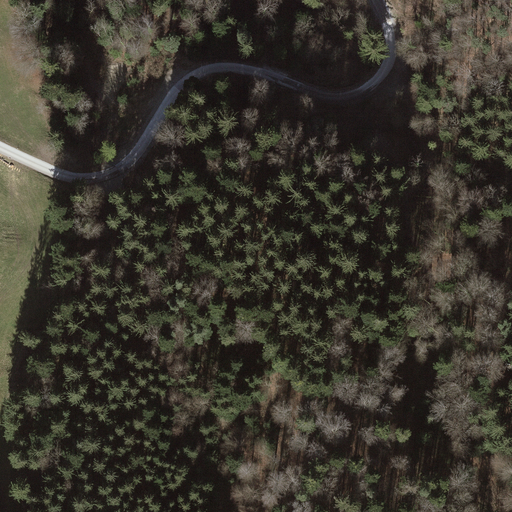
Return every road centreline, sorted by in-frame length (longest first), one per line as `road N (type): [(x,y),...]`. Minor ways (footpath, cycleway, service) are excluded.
road 1 (tertiary): [(0,149),(81,179),(116,172),(175,93),(227,67),(332,97),(363,92),(388,67),(391,46),(376,0)]
road 2 (track): [(363,92),(369,118),(401,162),(418,250),(440,261),(511,259)]
road 3 (track): [(388,67),(424,103),(435,133),(511,176)]
